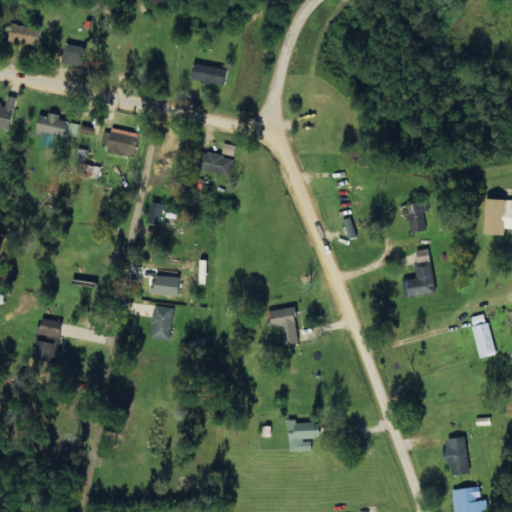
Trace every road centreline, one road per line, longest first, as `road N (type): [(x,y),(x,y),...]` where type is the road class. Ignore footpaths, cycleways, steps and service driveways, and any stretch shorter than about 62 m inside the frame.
road 1 (residential): [(426,511),(308,237),(298,168),(266,129)]
road 2 (residential): [(91,470),(156,113)]
road 3 (residential): [(266,129),(0,82)]
road 4 (residential): [(317,0),(304,8),(266,129)]
